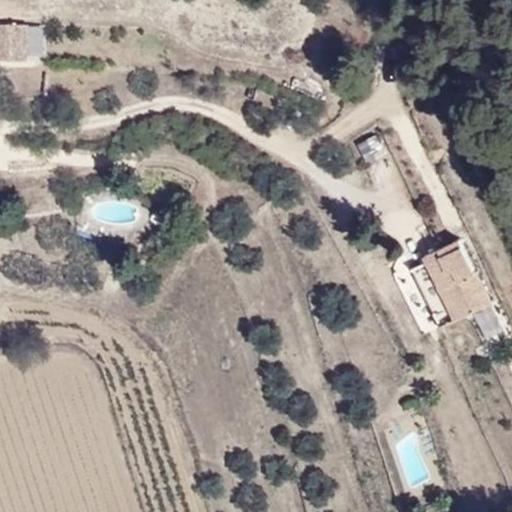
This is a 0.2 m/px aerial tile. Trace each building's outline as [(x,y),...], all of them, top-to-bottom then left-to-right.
[(15,47),(16,26),(0,24),(0,60),(28,62),(29,48),(15,47)] [(31,28),(31,27),(16,26),(15,47),(29,48),(30,43),(31,28)] [(41,28),(31,28),(30,43),(40,44),(41,28)] [(379,132),(357,138),(364,161),(385,155),(379,132)] [(168,235),(155,228),(149,240),(161,246),(168,235)] [(483,301),(454,244),(406,268),(437,326),(483,301)] [(490,344),(508,335),(493,304),(475,313),(490,344)]
